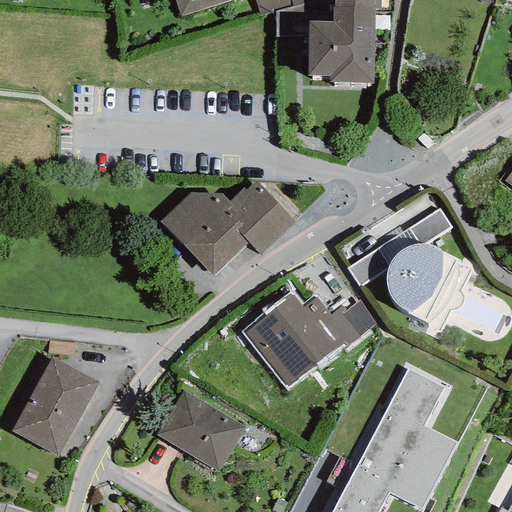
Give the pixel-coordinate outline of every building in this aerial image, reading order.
[(173,0),(179,16),(231,0),(173,0)] [(253,0),(259,16),(292,7),(290,0),(253,0)] [(333,0),(334,7),(374,8),(381,8),(380,0),(333,0)] [(373,84),(374,8),(334,7),(333,22),(309,22),(308,75),(329,76),(329,83),(373,84)] [(290,230),(255,192),(230,215),(220,204),(192,203),(166,227),(212,276),(249,243),(261,256),(290,230)] [(450,231),(439,214),(348,272),(360,290),(450,231)] [(459,296),(469,275),(430,256),(419,255),(408,258),(398,265),(391,274),(387,284),(387,296),(390,307),(397,316),(438,337),(451,312),(455,313),(458,313),(461,312),(463,309),(464,307),(465,303),(464,300),(462,298),(459,296)] [(292,302),(248,337),(278,374),(292,362),(303,375),(343,343),(347,347),(363,334),(345,312),(330,324),(315,305),(303,315),(292,302)] [(94,393),(52,370),(16,437),(57,460),(94,393)] [(443,392),(409,375),(335,511),(422,511),(455,451),(421,433),(443,392)] [(241,431),(186,399),(162,440),(218,472),(241,431)]
